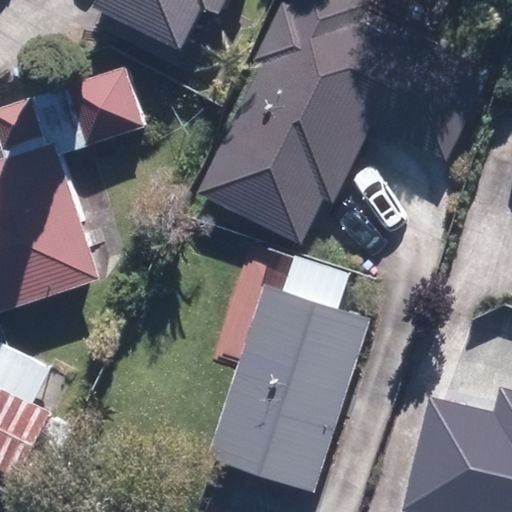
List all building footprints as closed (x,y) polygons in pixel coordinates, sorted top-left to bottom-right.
[(106,0),(104,5),(193,47),(214,4),(230,12),(236,0),(106,0)] [(498,69),(396,21),(390,34),(362,21),(372,0),(299,0),(298,3),(291,0),(289,0),(199,190),(307,241),(328,196),(339,201),(377,121),(456,159),(498,69)] [(0,312),(108,278),(67,153),(152,125),(132,65),(0,107),(0,109),(15,157),(0,161),(0,312)] [(380,318),(342,305),(353,272),(304,255),(293,287),(271,279),(212,456),(323,492),(380,318)] [(56,362),(2,337),(0,341),(0,462),(26,474),(56,409),(38,400),(56,362)] [(501,409),(435,393),(407,510),(416,511),(511,511),(511,388),(506,387),(501,409)]
